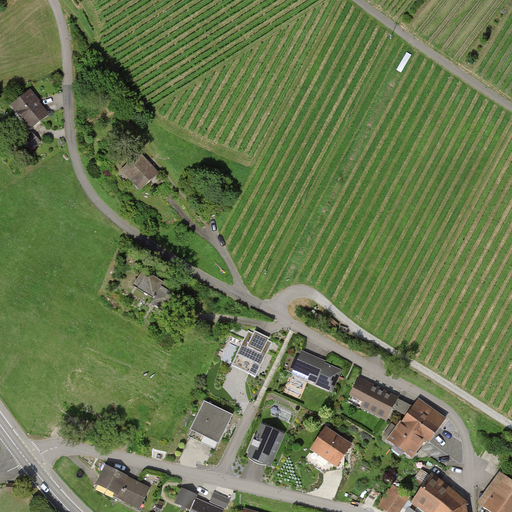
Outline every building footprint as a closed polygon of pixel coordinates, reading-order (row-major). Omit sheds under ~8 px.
[(30,89),(11,105),(32,129),(51,113),(30,89)] [(141,153),(122,170),(141,190),(159,172),(141,153)] [(167,284),(145,271),(136,285),(156,297),(153,302),(171,312),(180,297),(165,289),(167,284)] [(273,341),(248,330),(233,365),(258,377),(273,341)] [(341,370),(302,352),(292,374),(331,392),(341,370)] [(396,398),(360,379),(352,393),(365,400),(362,406),(385,418),(396,398)] [(233,414),(205,401),(192,429),(220,442),(233,414)] [(447,420),(422,401),(391,442),(416,462),(447,420)] [(285,435),(261,424),(247,456),(270,467),(285,435)] [(351,445),(326,428),(312,449),(337,466),(351,445)] [(109,470),(99,491),(142,511),(143,511),(153,491),(109,470)] [(511,511),(511,480),(504,474),(482,504),(493,511),(511,511)] [(467,511),(466,502),(433,477),(414,502),(426,511),(467,511)] [(7,485),(7,486),(7,493),(19,493),(19,485),(7,485)] [(389,511),(404,511),(412,501),(394,489),(382,507),(389,511)] [(224,511),(199,502),(201,497),(185,491),(179,504),(195,511),(194,511),(224,511)]
